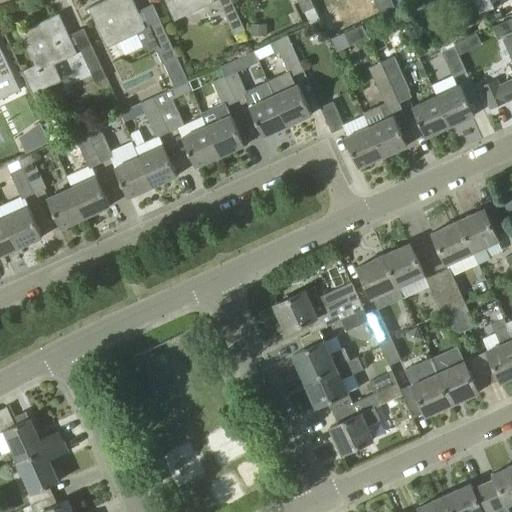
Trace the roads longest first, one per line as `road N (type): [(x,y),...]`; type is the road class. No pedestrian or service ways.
road 1 (residential): [(0,296),(300,157),(326,159),(348,217)]
road 2 (residential): [(338,489),(230,272)]
road 3 (residential): [(338,489),(511,414)]
road 4 (residential): [(146,511),(74,348)]
road 5 (residential): [(348,217),(511,146)]
road 6 (residential): [(74,348),(230,272)]
road 7 (residential): [(230,272),(348,217)]
